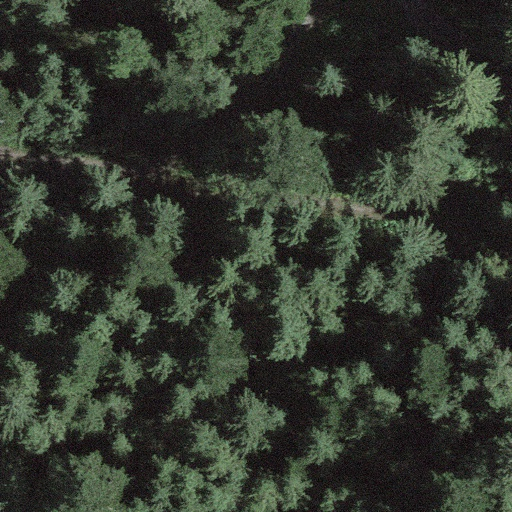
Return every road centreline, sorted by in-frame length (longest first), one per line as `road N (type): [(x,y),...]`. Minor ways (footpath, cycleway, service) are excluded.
road 1 (track): [(317,0),(316,24),(255,111),(128,167),(0,162)]
road 2 (track): [(128,167),(395,213),(511,192)]
road 3 (track): [(511,88),(447,53),(397,0)]
